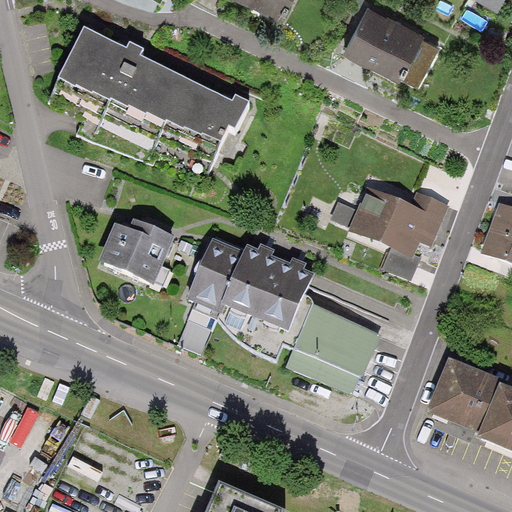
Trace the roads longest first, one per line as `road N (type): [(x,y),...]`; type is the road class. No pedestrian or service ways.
road 1 (secondary): [(374,472),(43,329)]
road 2 (residential): [(374,472),(493,156)]
road 3 (residential): [(43,329),(56,289),(53,245),(0,7)]
road 4 (residential): [(195,16),(493,156)]
